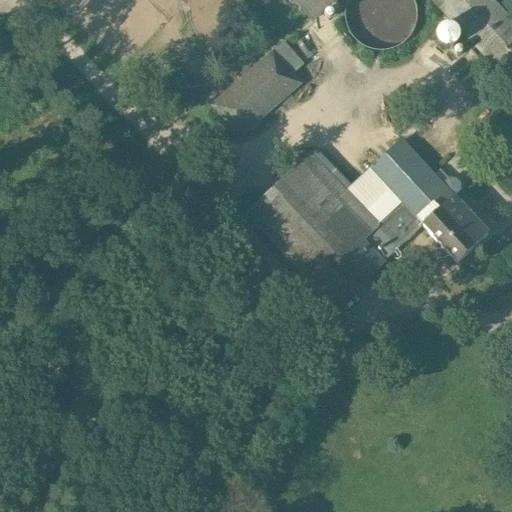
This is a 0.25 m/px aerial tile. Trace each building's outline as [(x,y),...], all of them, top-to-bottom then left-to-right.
[(293,0),(313,21),(335,0),(293,0)] [(414,29),(416,15),(413,2),(412,0),(348,0),(347,2),(345,16),(348,30),(356,41),(367,49),(381,51),(395,49),(406,41),(414,29)] [(511,23),(490,0),(431,0),(504,78),(511,70),(511,23)] [(458,43),(459,38),(458,34),(455,30),(451,27),(447,26),(442,27),(438,30),(436,34),(435,38),(436,43),(438,47),(442,49),(447,50),(451,49),(455,47),(458,43)] [(273,54),(212,108),(238,138),(299,84),(273,54)] [(453,199),(400,142),(370,170),(400,203),(422,228),(453,199)] [(363,237),(298,168),(247,217),(335,310),(386,262),(363,237)] [(487,236),(453,199),(422,228),(457,265),(474,249),(473,249),(487,236)] [(400,203),(363,237),(386,262),(422,228),(400,203)] [(285,313),(244,269),(222,289),(264,333),(285,313)]
